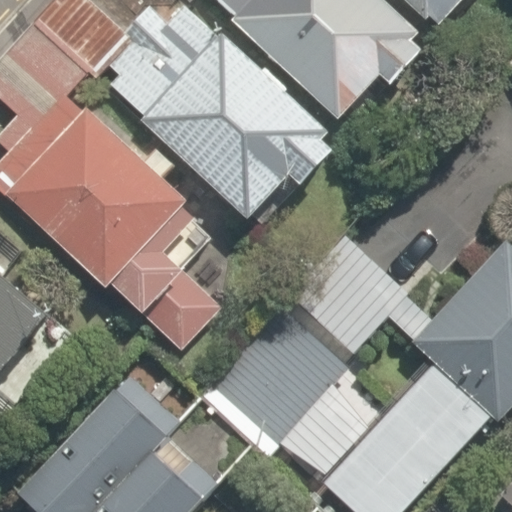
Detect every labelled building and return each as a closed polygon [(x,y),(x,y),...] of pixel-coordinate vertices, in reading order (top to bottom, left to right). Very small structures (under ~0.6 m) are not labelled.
[(61,0),(38,26),(89,76),(97,83),(112,68),(137,44),(128,35),(91,0),(61,0)] [(218,0),(237,17),(233,21),(342,121),(384,77),(395,86),(426,51),(416,43),(423,35),(385,0),(218,0)] [(404,0),(430,23),(433,19),(443,28),(468,0),(404,0)] [(153,8),(128,35),(137,44),(112,68),(121,77),(112,86),(147,118),(143,123),(251,223),(293,178),(304,189),(337,153),(326,143),(333,134),(290,93),(293,90),(269,68),(265,71),(225,34),(221,39),(188,7),(171,25),(153,8)] [(0,142),(13,155),(70,96),(89,76),(38,26),(0,65),(0,97),(20,117),(0,137),(0,142)] [(13,155),(0,167),(0,189),(111,291),(115,286),(185,353),(227,311),(185,272),(216,239),(198,223),(200,221),(188,210),(193,203),(166,179),(178,167),(159,150),(147,163),(90,109),(88,112),(70,96),(13,155)] [(511,243),(509,241),(416,343),(439,365),(495,418),(502,424),(511,413),(511,243)] [(0,378),(52,318),(0,273),(0,378)] [(268,462),(353,369),(281,305),(197,398),(268,462)] [(407,511),(495,418),(439,365),(326,484),(355,511),(407,511)] [(40,511),(196,511),(223,485),(170,438),(183,424),(134,378),(21,494),(40,511)]
